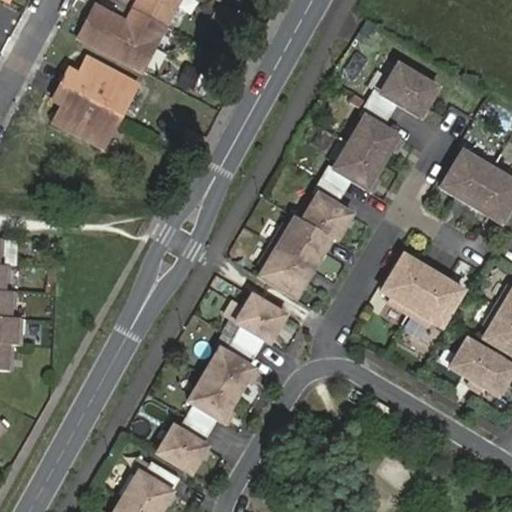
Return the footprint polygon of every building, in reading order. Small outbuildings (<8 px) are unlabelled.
[(167,34),(185,0),(130,0),(142,7),(149,10),(142,22),(167,34)] [(215,5),(210,20),(226,27),(232,12),(215,5)] [(142,22),(149,10),(142,7),(136,18),(142,22)] [(143,78),(167,34),(142,22),(135,34),(129,30),(99,14),(82,46),(143,78)] [(135,34),(142,22),(136,18),(129,30),(135,34)] [(364,174),(388,134),(373,126),(388,102),(410,115),(427,86),(387,62),(379,77),(381,78),(373,92),(364,87),(349,112),(354,115),(324,167),(319,164),(317,167),(341,181),(342,179),(357,187),(364,174)] [(120,123),(137,91),(113,78),(111,80),(105,77),(107,74),(90,65),(80,83),(76,80),(68,95),(120,123)] [(68,95),(76,80),(71,78),(63,92),(67,94),(68,95)] [(104,154),(121,123),(120,123),(68,95),(61,108),(66,110),(56,128),(71,136),(73,134),(81,138),(80,140),(104,154)] [(385,150),(392,137),(388,134),(381,147),(385,150)] [(511,190),(511,187),(504,183),(507,178),(465,154),(463,158),(454,152),(432,188),(492,224),(511,190)] [(288,298),(323,237),(327,239),(342,212),(327,204),(341,181),(317,167),(304,190),(309,193),(293,219),(287,215),(281,225),(276,222),(252,263),(257,266),(251,276),(288,298)] [(362,190),(370,177),(364,174),(357,187),(362,190)] [(20,345),(22,319),(14,318),(15,292),(7,292),(9,266),(1,265),(2,239),(0,238),(0,370),(11,371),(12,345),(20,345)] [(432,328),(454,291),(437,282),(439,280),(411,263),(410,265),(395,256),(372,292),(382,298),(379,302),(399,314),(420,327),(423,322),(432,328)] [(511,360),(511,287),(510,290),(506,288),(481,329),(486,331),(480,341),(511,360)] [(215,421),(246,368),(242,367),(258,339),(262,341),(278,315),(244,295),(228,322),(232,324),(216,351),(212,349),(181,402),(185,404),(171,429),(167,427),(150,454),(184,474),(200,447),(196,444),(211,419),(215,421)] [(494,399),(511,371),(465,343),(456,357),(454,355),(445,369),(494,399)] [(153,511),(173,479),(145,462),(137,475),(131,472),(108,511),(153,511)]
